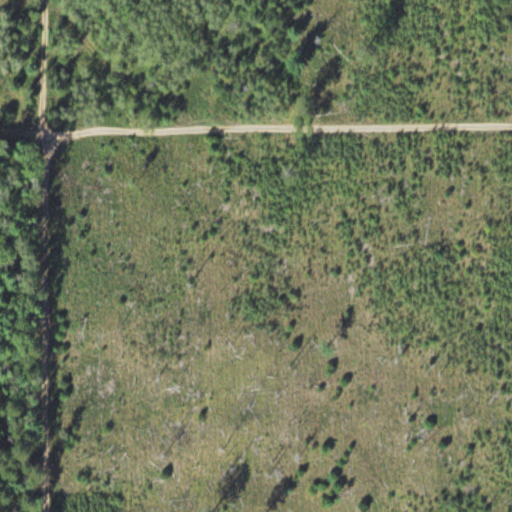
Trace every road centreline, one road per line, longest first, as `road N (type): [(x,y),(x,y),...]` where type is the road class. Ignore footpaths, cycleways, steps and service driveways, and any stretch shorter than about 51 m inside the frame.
road 1 (track): [(511,126),(0,127)]
road 2 (track): [(44,127),(42,0)]
